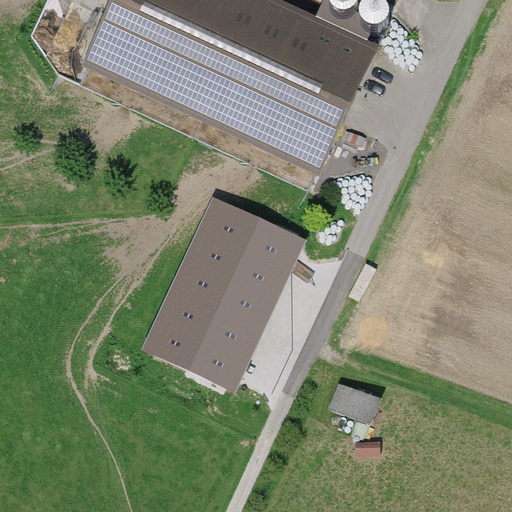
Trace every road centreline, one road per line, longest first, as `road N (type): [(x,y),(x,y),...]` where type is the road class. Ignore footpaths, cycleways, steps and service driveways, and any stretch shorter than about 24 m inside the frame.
road 1 (track): [(477,0),(237,511)]
road 2 (track): [(315,345),(511,417)]
